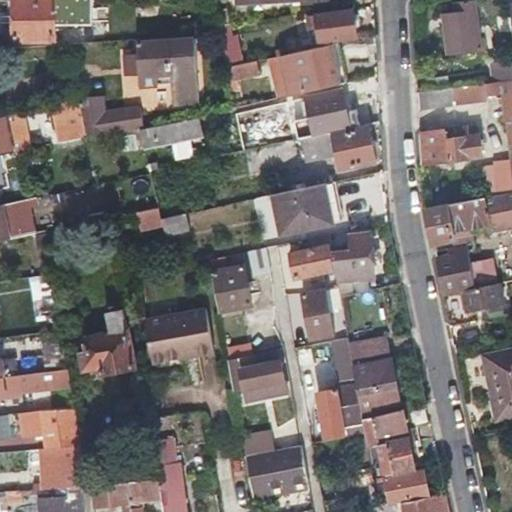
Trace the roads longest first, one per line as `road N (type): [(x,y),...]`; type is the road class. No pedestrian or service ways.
road 1 (residential): [(393,0),(400,180),(469,511)]
road 2 (residential): [(315,511),(275,278)]
